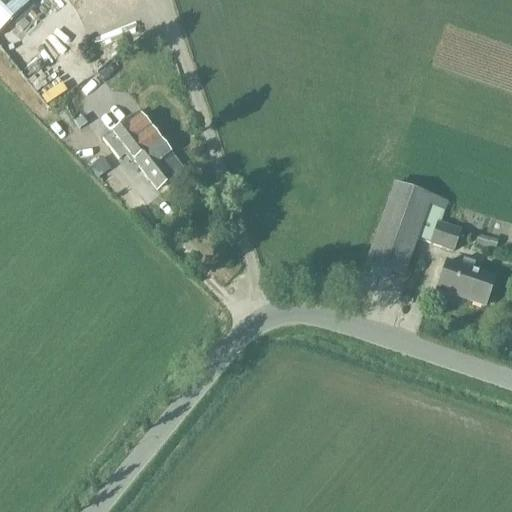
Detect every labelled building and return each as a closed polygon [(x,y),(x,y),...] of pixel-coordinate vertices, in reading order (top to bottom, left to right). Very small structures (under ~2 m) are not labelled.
[(0,0),(0,35),(28,9),(19,0),(0,0)] [(137,114),(102,140),(118,161),(127,154),(157,192),(182,173),(158,141),(137,114)] [(417,240),(424,219),(429,206),(444,211),(446,204),(393,186),(366,263),(404,277),(417,240)] [(424,219),(417,240),(452,252),(459,231),(439,224),(444,211),(429,206),(424,219)] [(489,240),(486,248),(494,251),(497,242),(489,240)] [(447,264),(437,292),(485,308),(494,280),(471,272),(474,266),(461,262),(459,268),(447,264)]
